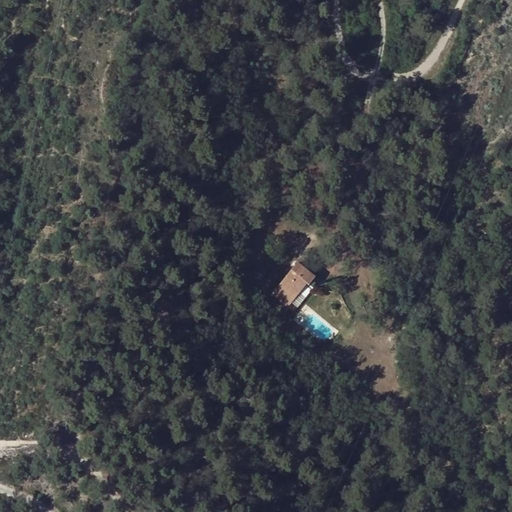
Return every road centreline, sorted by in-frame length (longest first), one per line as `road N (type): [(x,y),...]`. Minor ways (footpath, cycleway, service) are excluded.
road 1 (track): [(462,0),(429,67),(382,86),(360,78),(348,61),(335,0)]
road 2 (unclassified): [(362,137),(383,42),(379,0)]
